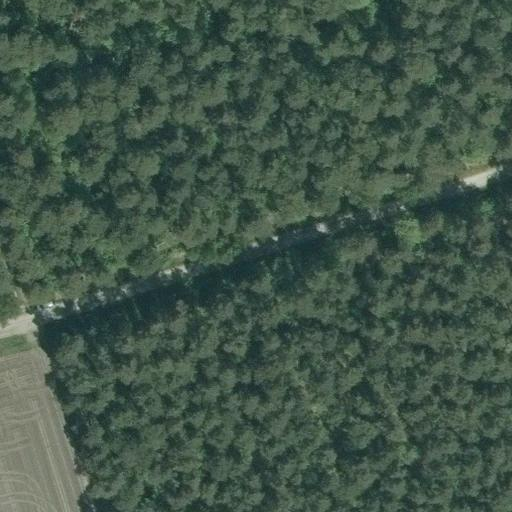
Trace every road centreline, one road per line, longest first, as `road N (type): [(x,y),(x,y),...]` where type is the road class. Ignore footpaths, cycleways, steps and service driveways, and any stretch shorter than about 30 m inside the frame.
road 1 (track): [(0,323),(511,156)]
road 2 (track): [(99,511),(0,237)]
